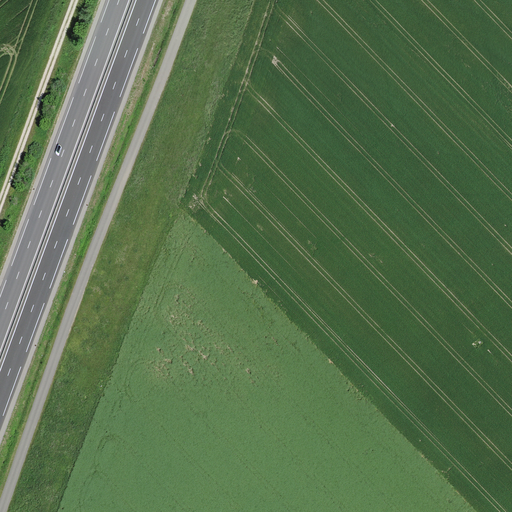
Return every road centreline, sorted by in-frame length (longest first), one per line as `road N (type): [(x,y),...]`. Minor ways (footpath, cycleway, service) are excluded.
road 1 (unclassified): [(191,0),(1,511)]
road 2 (trunk): [(0,407),(149,0)]
road 3 (trunk): [(117,0),(0,318)]
road 4 (track): [(76,0),(0,210)]
